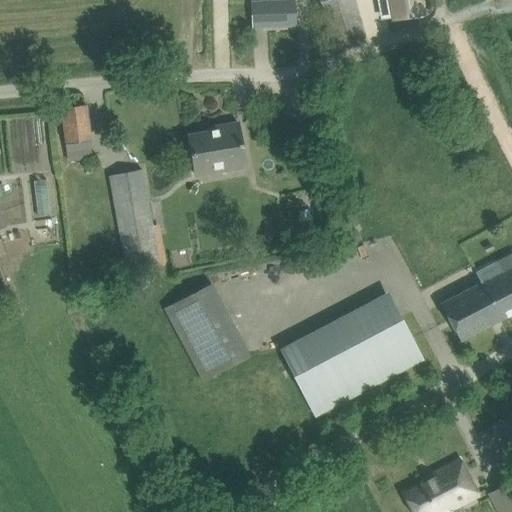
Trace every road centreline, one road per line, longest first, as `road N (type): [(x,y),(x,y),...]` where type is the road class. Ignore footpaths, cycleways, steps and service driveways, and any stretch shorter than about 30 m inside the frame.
road 1 (unclassified): [(242,511),(342,445),(511,350)]
road 2 (unclassified): [(0,93),(277,74)]
road 3 (unclassified): [(436,21),(277,74)]
road 4 (track): [(511,152),(436,21)]
